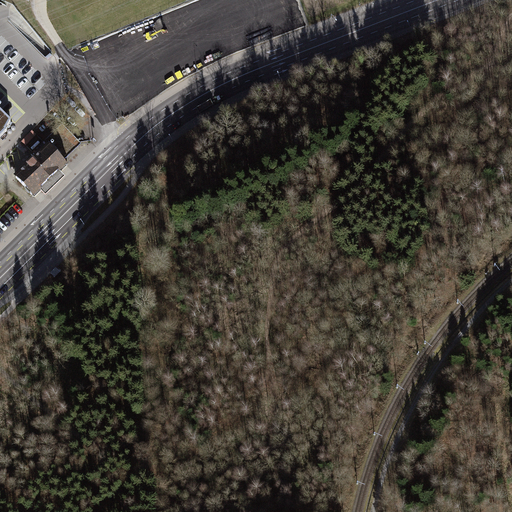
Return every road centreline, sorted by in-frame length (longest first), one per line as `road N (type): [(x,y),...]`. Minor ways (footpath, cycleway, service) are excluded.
road 1 (secondary): [(439,0),(232,80),(177,110),(0,278)]
road 2 (track): [(511,280),(451,344),(421,390),(373,511)]
road 3 (track): [(37,0),(128,151)]
